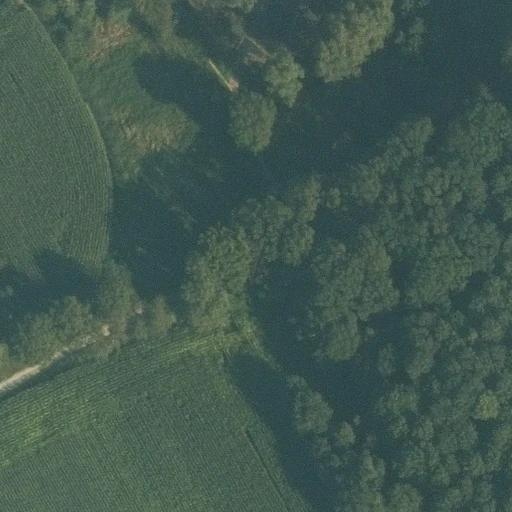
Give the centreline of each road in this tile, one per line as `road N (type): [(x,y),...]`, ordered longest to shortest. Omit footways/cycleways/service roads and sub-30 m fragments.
road 1 (track): [(0,391),(294,232),(229,106),(255,14)]
road 2 (unclassified): [(294,232),(511,114)]
